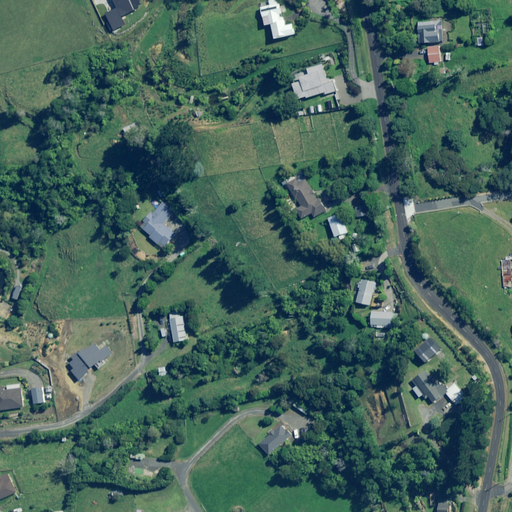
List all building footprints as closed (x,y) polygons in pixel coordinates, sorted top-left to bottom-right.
[(287,26),(284,17),(285,17),(284,14),(280,0),(273,0),(270,1),(271,6),(262,8),(267,25),(272,24),(276,39),(296,34),(293,24),(287,26)] [(419,43),(420,43),(444,42),(443,21),(419,22),(419,34),(418,34),(419,43)] [(440,46),(428,47),(430,63),(441,63),(440,46)] [(328,80),(323,65),(308,69),(310,75),(301,78),(302,82),(294,84),(299,100),(307,97),(308,98),(325,93),(325,95),(336,91),(332,78),(328,80)] [(137,123),(125,129),(128,137),(141,131),(137,123)] [(301,183),(298,179),(289,184),(302,206),(297,209),(303,219),(313,213),(315,217),(327,210),(320,198),(319,199),(306,179),(301,183)] [(173,211),(163,202),(153,214),(151,213),(144,221),(145,222),(141,227),(151,236),(150,237),(164,249),(175,235),(163,224),(173,211)] [(368,215),(367,206),(356,207),(358,217),(368,215)] [(347,235),(341,216),(328,221),(334,240),(347,235)] [(355,244),(350,246),(354,254),(359,251),(355,244)] [(511,256),(505,257),(506,260),(502,260),(503,266),(498,267),(498,270),(503,270),(504,287),(511,287),(510,260),(511,259),(511,256)] [(358,288),(360,288),(357,303),(371,305),(375,282),(362,280),(361,281),(359,281),(358,288)] [(392,313),(392,312),(371,312),(371,325),(375,325),(375,328),(392,328),(392,325),(395,325),(395,314),(392,313)] [(178,317),(177,313),(169,314),(175,343),(187,340),(182,317),(178,317)] [(93,369),(97,373),(107,365),(104,362),(113,355),(107,347),(102,351),(95,343),(82,354),(81,352),(72,359),(74,361),(70,364),(75,370),(72,372),(79,381),(90,373),(89,372),(92,370),(93,369)] [(447,391),(441,382),(437,385),(427,371),(413,381),(417,387),(415,389),(421,398),(424,395),(427,399),(430,397),(434,403),(447,394),(456,405),(466,397),(456,384),(447,391)] [(4,386),(0,386),(0,410),(24,407),(21,388),(5,390),(4,386)] [(45,403),(43,388),(33,389),(35,404),(45,403)] [(298,403),(294,408),(305,416),(308,411),(298,403)] [(287,429),(286,430),(282,425),(275,432),(273,430),(269,434),(271,436),(261,445),(270,455),(291,435),(292,434),(287,429)] [(0,511),(0,500),(18,492),(9,473),(0,477),(0,478),(1,481),(0,481),(0,511)]
